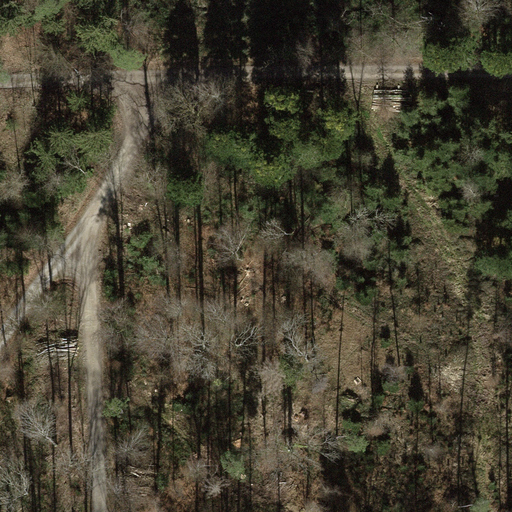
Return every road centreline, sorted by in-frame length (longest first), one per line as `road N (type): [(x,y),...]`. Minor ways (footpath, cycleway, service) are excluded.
road 1 (track): [(0,83),(511,76)]
road 2 (track): [(0,343),(96,209),(167,83)]
road 3 (track): [(96,209),(98,511)]
